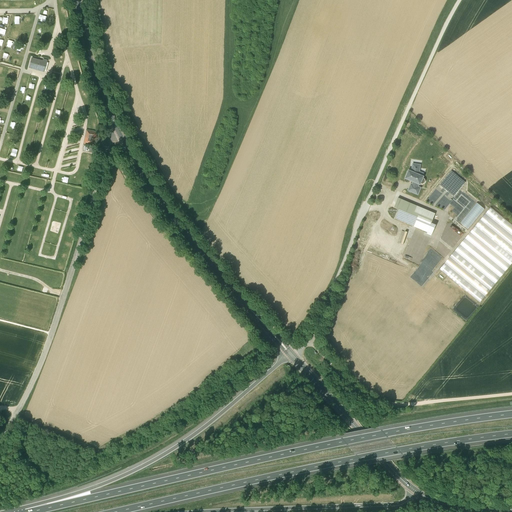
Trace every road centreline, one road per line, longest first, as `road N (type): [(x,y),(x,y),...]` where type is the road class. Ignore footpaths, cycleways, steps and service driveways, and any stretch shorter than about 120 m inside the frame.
road 1 (motorway): [(511,413),(343,440),(26,511)]
road 2 (motorway): [(119,511),(511,434)]
road 3 (unclassified): [(0,444),(47,345),(107,144),(117,133)]
road 4 (motorway): [(290,353),(154,459),(24,511)]
road 5 (tertiary): [(290,353),(171,217),(117,133)]
road 6 (track): [(309,339),(361,394),(385,403),(511,393)]
road 7 (track): [(366,206),(458,0)]
road 8 (motorway): [(211,511),(393,504),(414,490)]
road 9 (tertiary): [(414,490),(294,358)]
road 10 (tertiary): [(117,133),(77,0)]
